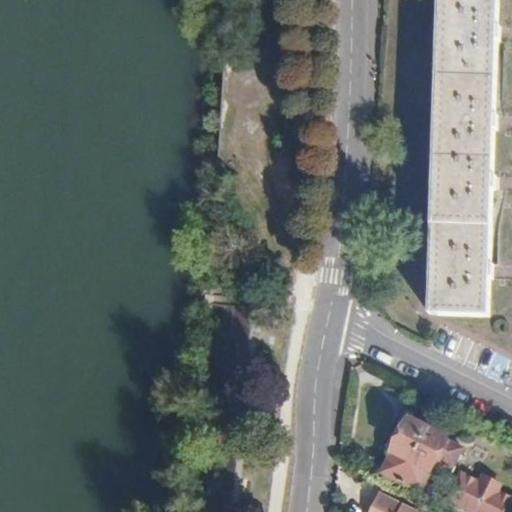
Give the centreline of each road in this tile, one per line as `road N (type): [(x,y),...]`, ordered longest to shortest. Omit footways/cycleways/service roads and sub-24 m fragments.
road 1 (residential): [(327,323),(351,0)]
road 2 (residential): [(511,416),(327,323)]
road 3 (residential): [(306,511),(327,323)]
